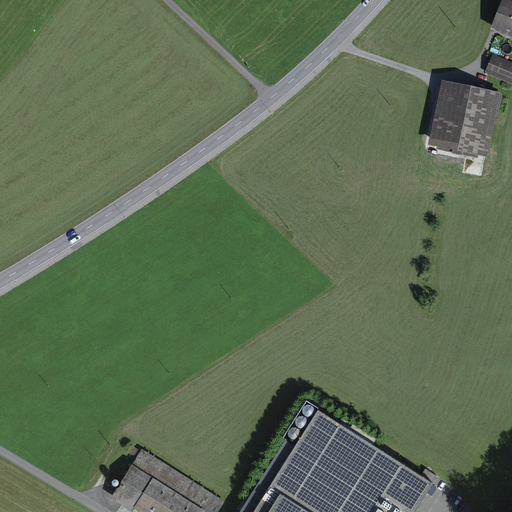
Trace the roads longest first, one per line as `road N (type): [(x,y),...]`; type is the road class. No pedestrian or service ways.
road 1 (secondary): [(271,94),(0,279)]
road 2 (unclassified): [(169,0),(271,94)]
road 3 (secondary): [(371,0),(271,94)]
